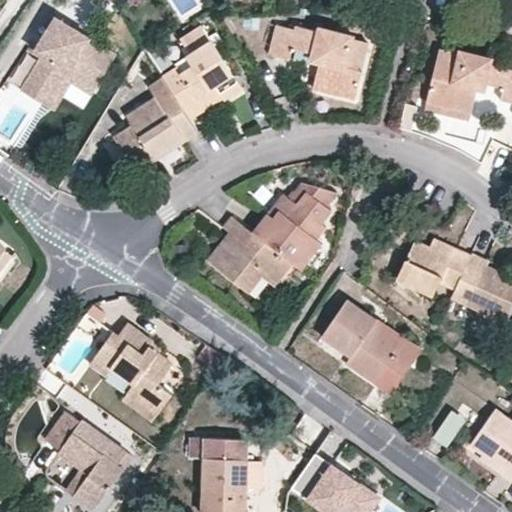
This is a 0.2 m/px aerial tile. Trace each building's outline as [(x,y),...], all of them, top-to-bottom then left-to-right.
[(55,93),(67,72),(94,89),(114,54),(55,18),(33,52),(39,56),(19,91),(40,104),(48,89),(55,93)] [(190,52),(187,54),(195,65),(183,72),(180,66),(163,76),(182,106),(183,106),(217,85),(224,96),(226,99),(243,87),(202,24),(181,38),(190,52)] [(292,46),(313,51),(322,53),(319,63),(314,88),(354,97),(368,42),(355,38),(356,35),(319,25),(317,29),(296,24),(295,27),(279,24),(271,53),(289,57),(292,46)] [(493,57),(458,48),(457,52),(440,48),(427,100),(471,110),(477,90),(478,81),(488,82),(503,86),(501,98),(511,100),(511,68),(492,64),(493,57)] [(310,62),(319,63),(322,53),(313,51),(310,62)] [(55,93),(59,95),(69,82),(90,94),(94,89),(67,72),(55,93)] [(149,86),(156,96),(128,115),(134,125),(116,136),(137,170),(155,158),(155,157),(151,150),(179,131),(184,137),(198,128),(191,118),(183,106),(182,106),(163,76),(149,86)] [(486,91),(488,82),(478,81),(477,90),(486,91)] [(183,106),(191,118),(224,96),(217,85),(183,106)] [(55,93),(48,89),(40,104),(51,110),(59,95),(55,93)] [(419,103),(407,100),(401,126),(413,129),(419,103)] [(427,100),(425,109),(469,119),(471,110),(427,100)] [(151,150),(155,157),(184,137),(179,131),(151,150)] [(301,268),(321,241),(317,237),(326,226),(321,221),(331,210),(327,205),(337,191),(301,182),(289,197),(273,217),(268,213),(253,231),(292,262),(301,268)] [(289,197),(283,193),(268,213),(273,217),(289,197)] [(274,285),(292,262),(253,231),(232,215),(224,226),(231,231),(210,261),(249,291),(261,276),(274,285)] [(434,238),(429,248),(450,257),(455,247),(434,238)] [(455,247),(450,257),(429,248),(415,241),(398,278),(433,294),(439,281),(454,289),(470,254),(455,247)] [(13,253),(7,248),(0,256),(0,266),(2,269),(13,253)] [(454,289),(450,298),(504,322),(511,304),(511,276),(488,265),(490,260),(472,251),(470,254),(454,289)] [(402,346),(372,328),(377,320),(347,301),(323,335),(351,355),(348,361),(378,382),(402,346)] [(372,328),(402,346),(378,382),(395,393),(423,352),(377,320),(372,328)] [(98,355),(114,367),(136,383),(130,391),(159,413),(172,395),(160,386),(175,365),(149,346),(153,342),(128,324),(120,334),(115,331),(98,355)] [(98,355),(91,364),(108,376),(114,367),(98,355)] [(130,391),(123,400),(153,421),(159,413),(130,391)] [(447,445),(467,419),(454,410),(434,436),(447,445)] [(471,444),(485,453),(501,465),(498,470),(511,480),(511,421),(495,410),(471,444)] [(49,440),(62,450),(91,472),(76,495),(97,509),(126,467),(120,463),(128,452),(83,420),(81,422),(68,413),(49,440)] [(204,511),(246,511),(247,487),(247,458),(248,438),(189,437),(189,457),(205,457),(204,511)] [(134,456),(128,452),(120,463),(126,467),(134,456)] [(368,511),(379,496),(315,452),(292,486),(329,511),(340,511),(344,506),(352,511),(368,511)] [(485,453),(481,458),(498,470),(501,465),(485,453)] [(260,488),(260,459),(247,458),(247,487),(260,488)]
